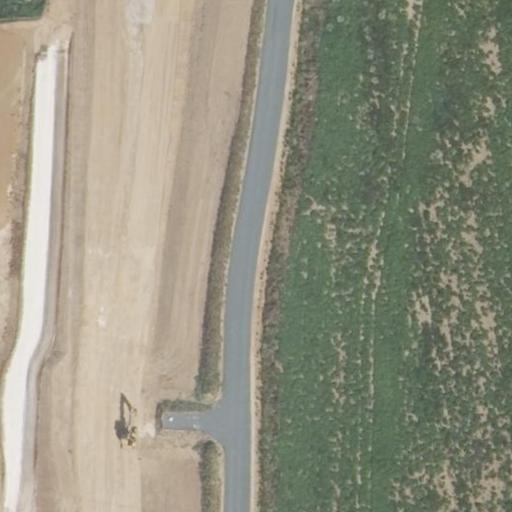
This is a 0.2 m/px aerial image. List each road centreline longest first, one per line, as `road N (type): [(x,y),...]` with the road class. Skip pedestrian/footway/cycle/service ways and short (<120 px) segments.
road 1 (track): [(237,511),(237,321),(280,0)]
road 2 (track): [(90,511),(101,0)]
